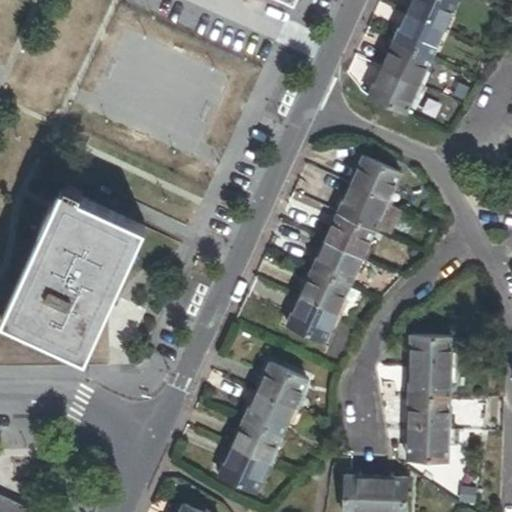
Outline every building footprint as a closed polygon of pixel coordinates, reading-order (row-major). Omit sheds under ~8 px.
[(415,0),(411,11),(446,27),(458,1),(455,0),(415,0)] [(433,55),(446,27),(411,11),(398,39),(433,55)] [(433,55),(398,39),(385,67),(420,83),(433,55)] [(420,83),(385,67),(372,96),(407,112),(420,83)] [(353,186),(389,202),(402,174),(366,158),(353,186)] [(67,186),(65,191),(81,198),(83,193),(67,186)] [(376,231),(389,202),(353,186),(341,214),(376,231)] [(81,198),(65,191),(62,190),(4,321),(88,358),(146,227),(81,198)] [(376,231),(341,214),(328,242),(364,258),(376,231)] [(315,271),(351,287),(364,258),(328,242),(315,271)] [(302,299),(338,315),(351,287),(315,271),(302,299)] [(361,291),(351,287),(338,315),(348,320),(361,291)] [(326,342),(338,315),(302,299),(290,326),(326,342)] [(414,338),(413,368),(452,369),(453,339),(414,338)] [(260,392),(296,408),(308,381),(272,365),(260,392)] [(452,369),(413,368),(412,399),(452,400),(452,369)] [(247,420),(283,435),(296,408),(260,392),(247,420)] [(452,400),(412,399),(412,428),(451,429),(452,400)] [(234,450),(270,465),(283,435),(247,420),(234,450)] [(451,429),(412,428),(411,460),(450,460),(451,429)] [(258,492),(270,465),(234,450),(222,476),(258,492)] [(376,511),(377,478),(347,477),(346,511),(376,511)] [(407,511),(409,479),(377,478),(376,511),(407,511)] [(0,511),(30,511),(32,508),(0,493),(0,511)]
